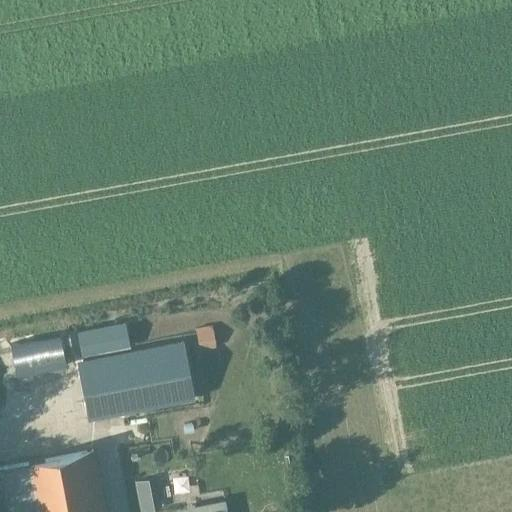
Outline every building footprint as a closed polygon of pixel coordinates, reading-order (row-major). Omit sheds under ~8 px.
[(124,320),(77,330),(83,355),(131,345),(124,320)] [(212,325),(196,327),(199,349),(215,347),(212,325)] [(93,417),(193,397),(182,338),(82,357),(93,417)] [(0,467),(0,479),(6,511),(105,511),(94,449),(0,467)] [(226,511),(224,498),(176,508),(176,511),(226,511)]
